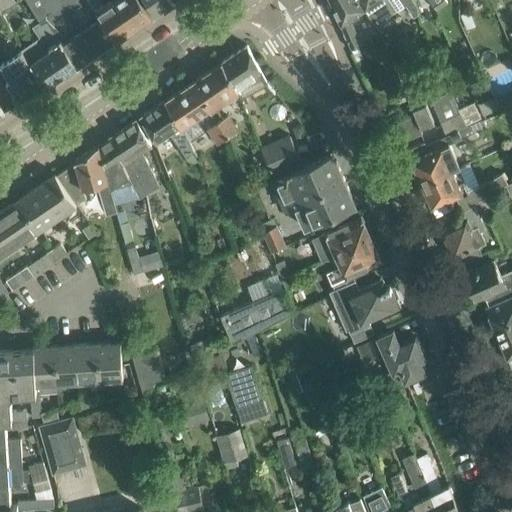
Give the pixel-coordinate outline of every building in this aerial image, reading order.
[(26,0),(39,20),(40,20),(42,24),(47,21),(51,26),(76,64),(78,67),(117,40),(91,0),(26,0)] [(91,0),(117,40),(135,28),(116,0),(91,0)] [(116,0),(135,28),(153,16),(142,0),(116,0)] [(146,0),(155,14),(176,0),(146,0)] [(358,45),(360,45),(349,21),(364,11),(365,9),(358,0),(329,0),(356,62),(364,58),(358,45)] [(375,25),(394,12),(385,0),(358,0),(365,9),(364,11),(365,10),(375,25)] [(385,0),(394,12),(405,5),(413,17),(418,13),(417,5),(413,0),(385,0)] [(431,0),(437,8),(447,2),(446,0),(431,0)] [(508,21),(511,19),(511,0),(502,6),(508,21)] [(76,64),(51,26),(47,21),(42,24),(40,20),(39,20),(32,26),(39,36),(21,49),(22,49),(45,84),(61,74),(76,64)] [(268,83),(261,71),(247,44),(222,62),(238,92),(241,98),(268,83)] [(22,49),(0,64),(10,79),(6,82),(15,95),(11,98),(16,104),(45,84),(22,49)] [(211,108),(238,92),(222,62),(195,79),(211,108)] [(195,79),(165,99),(182,125),(185,129),(189,139),(205,128),(196,115),(209,106),(211,108),(195,79)] [(402,90),(406,100),(408,99),(412,110),(414,115),(413,115),(421,133),(422,133),(420,128),(431,123),(414,80),(402,85),(404,90),(402,90)] [(165,99),(140,116),(155,143),(170,133),(186,157),(195,151),(185,129),(182,125),(165,99)] [(442,105),(435,108),(446,135),(466,126),(459,108),(455,99),(442,105)] [(219,121),(225,138),(238,130),(229,114),(219,121)] [(400,143),(419,135),(421,133),(413,115),(411,116),(392,124),(400,143)] [(139,179),(146,193),(159,185),(141,150),(153,143),(137,119),(115,133),(129,160),(132,159),(141,177),(139,179)] [(219,121),(207,129),(216,144),(225,138),(219,121)] [(461,165),(451,143),(474,132),(471,124),(466,126),(446,135),(426,144),(425,142),(407,149),(417,170),(414,172),(419,183),(461,165)] [(115,133),(98,144),(107,173),(111,188),(131,183),(139,197),(140,196),(146,193),(139,179),(141,177),(132,159),(129,160),(115,133)] [(301,160),(290,136),(261,149),(272,173),(301,160)] [(74,159),(74,160),(82,188),(97,184),(106,214),(116,210),(107,173),(98,144),(74,159)] [(356,204),(333,153),(273,179),(287,211),(296,207),(304,226),(356,204)] [(74,160),(56,173),(77,204),(85,198),(82,188),(74,160)] [(461,165),(419,183),(425,196),(428,195),(432,206),(452,197),(453,200),(457,198),(462,211),(474,204),(479,200),(507,181),(502,173),(475,189),(468,192),(463,181),(457,168),(461,166),(461,165)] [(36,185),(58,217),(77,204),(56,173),(55,172),(36,185)] [(40,228),(58,217),(36,185),(19,197),(40,228)] [(22,241),(40,228),(19,197),(1,209),(22,241)] [(466,219),(445,228),(449,237),(446,239),(446,241),(446,243),(450,252),(452,253),(453,255),(455,254),(460,264),(478,256),(482,255),(477,245),(485,242),(480,231),(484,229),(478,215),(474,204),(462,211),(466,219)] [(0,209),(0,246),(4,253),(22,241),(1,209),(0,209)] [(162,233),(157,213),(151,215),(156,235),(162,233)] [(329,231),(311,239),(316,250),(321,261),(336,255),(374,238),(368,227),(366,228),(363,221),(361,215),(346,222),(347,223),(329,231)] [(90,223),(82,228),(89,238),(96,233),(90,223)] [(287,245),(277,224),(262,231),(271,252),(287,245)] [(341,265),(326,271),(331,283),(349,275),(352,274),(367,267),(365,263),(379,256),(376,250),(378,249),(374,238),(336,255),(341,265)] [(53,247),(60,257),(67,252),(60,242),(53,247)] [(53,262),(60,257),(53,247),(46,252),(53,262)] [(511,270),(501,275),(494,259),(463,272),(465,275),(461,277),(465,288),(470,286),(475,298),(484,294),(489,304),(511,293),(511,270)] [(275,263),(280,276),(286,273),(288,276),(291,275),(284,260),(275,263)] [(17,272),(23,282),(34,275),(27,265),(17,272)] [(23,282),(17,272),(6,280),(12,289),(23,282)] [(286,273),(280,276),(285,289),(295,285),(296,284),(291,275),(288,276),(286,273)] [(330,290),(329,291),(337,310),(346,331),(348,330),(350,333),(369,324),(367,319),(381,313),(399,305),(396,298),(399,296),(394,285),(391,287),(390,285),(385,287),(381,278),(379,279),(380,281),(359,290),(352,274),(349,275),(331,283),(334,289),(330,290)] [(0,295),(1,297),(8,292),(4,286),(0,288),(0,295)] [(220,315),(232,342),(256,331),(257,331),(295,315),(284,288),(220,315)] [(485,306),(490,318),(479,323),(490,348),(511,337),(511,293),(489,304),(485,306)] [(369,324),(350,333),(354,343),(374,334),(369,324)] [(391,370),(386,373),(392,387),(426,371),(422,360),(425,359),(424,357),(425,353),(422,348),(420,346),(415,336),(399,342),(393,329),(378,336),(377,335),(370,338),(370,339),(356,345),(364,362),(378,356),(379,356),(384,354),(391,370)] [(511,337),(490,348),(501,372),(511,367),(511,337)] [(121,341),(97,343),(99,380),(123,378),(121,341)] [(97,343),(76,344),(78,382),(99,380),(97,343)] [(76,344),(54,345),(58,391),(59,391),(59,384),(78,382),(76,344)] [(40,390),(40,392),(58,391),(54,345),(33,346),(33,349),(35,385),(35,391),(40,390)] [(30,391),(35,391),(33,349),(21,349),(21,352),(13,352),(13,350),(0,350),(0,418),(4,418),(6,418),(10,418),(10,410),(9,396),(13,392),(30,391)] [(157,350),(133,356),(142,389),(155,385),(154,382),(165,379),(157,350)] [(252,364),(226,372),(237,407),(263,398),(252,364)] [(138,393),(135,384),(124,387),(126,397),(138,393)] [(82,408),(93,405),(91,396),(79,399),(82,408)] [(71,411),(82,408),(79,399),(69,402),(71,411)] [(56,407),(49,409),(51,421),(59,419),(56,407)] [(10,410),(10,418),(17,418),(19,418),(18,409),(10,410)] [(27,409),(18,409),(19,418),(27,418),(27,409)] [(49,409),(41,412),(42,416),(43,423),(51,421),(49,409)] [(74,415),(39,424),(53,474),(87,464),(74,415)] [(0,504),(12,504),(10,483),(33,482),(36,492),(51,487),(43,461),(28,465),(30,469),(23,469),(21,437),(7,438),(7,429),(6,418),(4,418),(0,418),(0,504)] [(10,418),(6,418),(7,429),(17,429),(17,418),(10,418)] [(19,418),(17,418),(17,429),(28,428),(27,418),(19,418)] [(227,431),(216,435),(224,462),(226,469),(238,466),(235,458),(227,431)] [(285,437),(276,441),(281,458),(297,453),(295,446),(291,435),(285,437)] [(307,442),(295,446),(297,453),(303,470),(314,466),(312,460),(313,460),(307,442)] [(437,511),(430,494),(431,493),(416,457),(414,453),(403,457),(413,482),(407,485),(401,471),(407,487),(414,502),(417,511),(437,511)] [(425,454),(416,457),(431,493),(430,494),(437,511),(460,511),(449,484),(441,488),(427,453),(425,454)] [(165,471),(175,511),(191,511),(204,509),(197,485),(185,489),(180,468),(165,471)] [(401,471),(388,476),(401,508),(394,511),(417,511),(414,502),(407,487),(401,471)] [(377,487),(363,494),(369,511),(394,511),(381,485),(377,487)] [(40,498),(33,499),(33,509),(41,508),(40,498)] [(53,498),(40,498),(41,508),(54,507),(53,498)] [(349,501),(333,506),(334,511),(365,511),(360,498),(349,502),(349,501)] [(33,499),(24,499),(25,509),(33,509),(33,499)] [(12,504),(0,504),(0,511),(18,511),(18,509),(18,504),(18,503),(12,504)]
